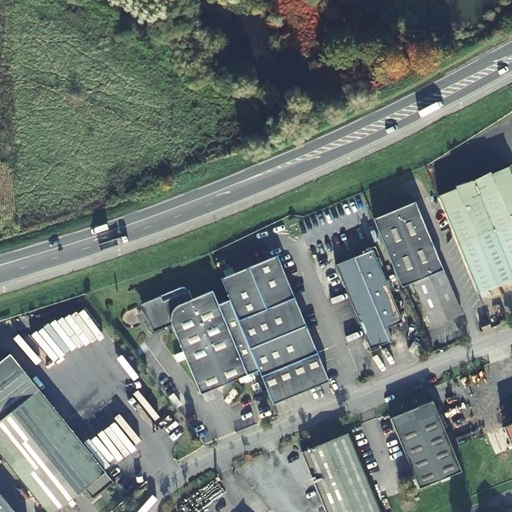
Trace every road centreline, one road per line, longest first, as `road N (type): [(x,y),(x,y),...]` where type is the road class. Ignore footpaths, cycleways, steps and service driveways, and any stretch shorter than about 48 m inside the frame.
road 1 (primary): [(511,58),(297,162),(0,268)]
road 2 (unclassified): [(143,511),(213,459),(511,337)]
